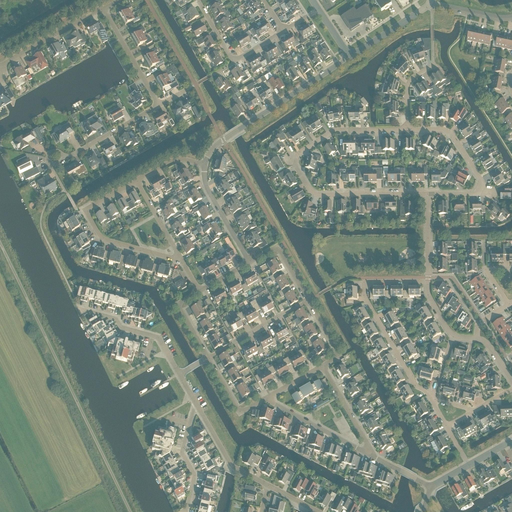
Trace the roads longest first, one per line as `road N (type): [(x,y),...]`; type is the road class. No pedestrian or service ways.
road 1 (residential): [(407,130),(335,130),(295,165),(320,195),(427,193)]
road 2 (residential): [(428,281),(364,282),(364,298),(416,387),(431,398)]
road 3 (residential): [(204,166),(220,142),(350,57)]
road 4 (residential): [(181,260),(96,232),(85,211),(137,180)]
road 5 (residential): [(427,193),(485,188),(449,133),(407,130)]
road 6 (residential): [(281,30),(232,60),(197,0)]
road 7 (residential): [(0,71),(104,9)]
road 8 (residential): [(371,455),(265,398)]
